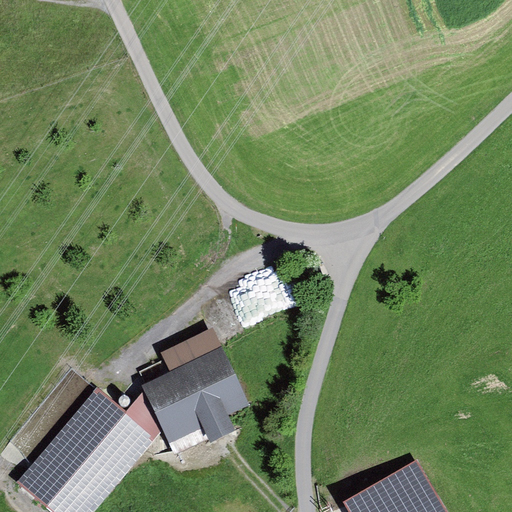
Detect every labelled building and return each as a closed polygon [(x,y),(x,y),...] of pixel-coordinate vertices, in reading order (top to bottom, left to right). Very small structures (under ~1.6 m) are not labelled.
[(171,373),(141,388),(144,394),(163,433),(169,445),(202,429),(210,445),(236,433),(228,416),(249,406),(212,331),(162,356),(171,373)] [(96,389),(15,484),(48,511),(96,511),(157,441),(126,415),(96,389)] [(144,394),(126,415),(157,441),(163,433),(144,394)] [(119,402),(118,404),(119,405),(120,407),(121,408),(123,409),(125,409),(127,409),(128,407),(129,406),(130,404),(130,402),(129,400),(128,399),(126,398),(124,398),(122,398),(121,399),(119,400),(119,402)] [(444,511),(415,463),(344,506),(347,511),(444,511)]
